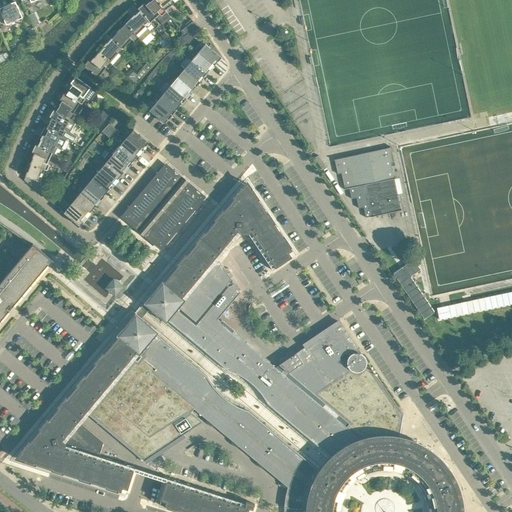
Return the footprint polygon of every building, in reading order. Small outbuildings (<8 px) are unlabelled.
[(171,18),(166,12),(167,12),(165,10),(156,0),(152,0),(150,2),(150,1),(146,4),(144,2),(138,8),(140,10),(150,22),(156,17),(162,25),(171,18)] [(156,0),(165,10),(177,0),(156,0)] [(0,23),(3,22),(2,20),(4,19),(6,25),(14,21),(18,21),(20,21),(22,20),(23,18),(23,17),(23,15),(23,14),(23,13),(22,11),(21,10),(19,9),(15,1),(0,8),(0,10),(1,13),(0,13),(0,23)] [(147,28),(152,24),(150,22),(140,10),(135,15),(135,14),(131,17),(130,15),(123,22),(125,24),(125,23),(140,38),(142,41),(151,32),(147,28)] [(187,33),(197,26),(193,21),(184,28),(184,29),(181,31),(185,36),(188,33),(187,33)] [(135,43),(140,38),(125,23),(125,24),(121,28),(120,28),(117,31),(115,29),(109,36),(111,38),(112,37),(123,48),(132,40),(135,43)] [(201,30),(200,30),(197,26),(187,33),(188,33),(191,38),(201,30)] [(165,33),(162,36),(167,42),(171,39),(165,33)] [(125,50),(123,48),(112,37),(111,38),(107,42),(104,45),(102,44),(96,50),(98,52),(112,64),(116,68),(125,58),(120,55),(125,50)] [(159,58),(172,47),(168,42),(155,54),(159,58)] [(205,44),(198,52),(214,66),(221,57),(205,44)] [(98,52),(94,57),(91,60),(89,59),(83,66),(98,77),(106,67),(108,69),(112,64),(98,52)] [(214,66),(198,52),(191,60),(206,73),(209,70),(210,71),(214,66)] [(155,54),(147,63),(151,67),(159,58),(155,54)] [(206,73),(191,60),(184,69),(200,82),(205,77),(204,76),(206,73)] [(163,65),(160,63),(153,71),(156,73),(163,65)] [(140,80),(147,71),(143,67),(135,76),(140,80)] [(200,82),(184,69),(177,77),(192,90),(195,86),(196,87),(200,82)] [(153,71),(148,77),(151,80),(156,73),(153,71)] [(98,92),(91,87),(76,76),(70,83),(73,85),(70,88),(71,89),(67,94),(80,103),(82,104),(86,99),(90,102),(98,92)] [(192,90),(177,77),(170,85),(187,99),(191,94),(190,93),(192,90)] [(166,82),(159,90),(164,93),(179,106),(181,103),(182,104),(187,99),(170,85),(166,82)] [(73,113),(80,103),(67,94),(64,92),(60,100),(62,101),(59,105),(60,105),(56,110),(56,111),(72,120),(76,114),(73,113)] [(179,106),(164,93),(157,102),(173,115),(177,110),(176,109),(179,106)] [(173,115),(157,102),(149,110),(165,123),(168,119),(169,120),(173,115)] [(105,119),(112,112),(110,110),(108,107),(100,116),(105,119)] [(47,128),(67,138),(73,142),(77,136),(70,132),(76,122),(72,120),(56,111),(56,110),(54,109),(49,117),(52,118),(49,122),(50,122),(47,128)] [(100,126),(105,119),(100,116),(95,122),(100,126)] [(38,145),(38,146),(53,152),(52,153),(54,154),(55,153),(57,148),(61,150),(62,148),(65,150),(69,142),(66,140),(67,138),(47,128),(44,126),(44,127),(40,134),(43,135),(41,139),(41,140),(38,145)] [(111,131),(107,127),(106,127),(102,131),(106,135),(111,131)] [(149,142),(134,129),(126,138),(143,151),(147,146),(146,145),(149,142)] [(105,137),(101,134),(100,133),(95,139),(99,143),(105,137)] [(143,151),(126,138),(119,146),(135,159),(137,155),(138,156),(143,151)] [(97,147),(92,143),(88,148),(93,152),(97,147)] [(47,163),(52,153),(53,152),(38,146),(38,145),(36,144),(32,152),(34,153),(32,157),(33,158),(30,163),(30,164),(45,170),(47,171),(50,165),(47,163)] [(135,159),(119,146),(113,154),(129,168),(133,163),(132,162),(135,159)] [(392,148),(392,147),(334,159),(334,160),(335,160),(338,174),(342,173),(345,189),(344,189),(349,188),(351,199),(356,197),(359,208),(364,207),(366,217),(371,216),(371,217),(402,211),(402,210),(401,210),(394,179),(395,178),(394,178),(391,162),(394,162),(391,148),(392,148)] [(74,162),(78,156),(73,152),(68,160),(74,162)] [(129,168),(113,154),(106,163),(121,175),(124,172),(125,173),(129,168)] [(318,156),(314,159),(321,170),(325,168),(318,156)] [(68,172),(74,162),(68,160),(62,169),(68,172)] [(42,177),(45,170),(30,164),(30,163),(28,162),(24,171),(27,172),(25,176),(31,178),(29,183),(40,192),(45,178),(42,177)] [(121,175),(106,163),(99,171),(115,184),(119,179),(118,178),(121,175)] [(126,215),(124,217),(128,218),(132,220),(136,222),(139,224),(143,226),(147,230),(150,233),(153,236),(156,240),(158,243),(160,247),(162,245),(167,240),(166,239),(168,238),(173,232),(172,232),(178,226),(183,221),(183,220),(184,218),(185,219),(189,213),(190,211),(191,211),(195,206),(195,205),(196,204),(197,204),(201,198),(203,196),(201,195),(199,193),(191,186),(189,185),(188,187),(186,185),(184,183),(183,182),(180,180),(178,179),(180,177),(179,176),(173,171),(168,167),(167,166),(165,168),(160,173),(161,173),(160,174),(159,175),(154,180),(154,181),(153,183),(152,182),(148,188),(147,190),(146,190),(142,195),(142,196),(137,202),(136,202),(132,207),(132,208),(130,209),(125,215),(126,215)] [(115,184),(99,171),(92,179),(107,192),(110,188),(111,189),(115,184)] [(107,192),(92,179),(85,187),(101,201),(105,196),(104,195),(107,192)] [(163,281),(144,303),(145,304),(151,309),(168,324),(170,322),(168,320),(189,295),(194,299),(198,294),(196,293),(221,263),(218,260),(240,233),(248,234),(273,270),(296,255),(295,254),(291,248),(292,247),(285,236),(284,237),(275,224),(276,223),(269,213),(268,213),(259,200),(260,199),(253,189),(252,189),(251,189),(247,183),(242,188),(242,189),(241,188),(233,198),(234,199),(223,211),(222,210),(214,220),(215,221),(205,233),(204,232),(196,242),(197,243),(186,255),(185,254),(177,264),(178,265),(164,282),(163,281)] [(101,201),(85,187),(78,196),(93,208),(96,205),(97,206),(101,201)] [(50,201),(57,192),(52,188),(45,197),(50,201)] [(62,197),(57,192),(50,201),(55,205),(62,197)] [(93,208),(78,196),(71,204),(87,217),(91,212),(90,212),(93,208)] [(87,217),(71,204),(64,212),(80,226),(87,217)] [(0,282),(0,321),(49,264),(45,261),(49,257),(33,244),(29,248),(29,249),(16,264),(9,257),(9,259),(8,260),(6,263),(6,264),(5,266),(5,268),(4,270),(3,272),(7,275),(0,282)] [(410,276),(420,270),(414,259),(404,266),(400,268),(393,273),(424,319),(434,312),(423,295),(421,292),(410,276)] [(203,348),(223,323),(224,323),(223,322),(223,321),(222,321),(221,321),(218,319),(240,292),(221,263),(196,293),(198,294),(194,299),(189,295),(168,320),(170,322),(203,349),(203,348)] [(115,280),(106,289),(116,298),(125,289),(115,280)] [(506,305),(508,305),(511,304),(511,303),(511,291),(511,292),(509,292),(505,293),(503,293),(499,294),(497,295),(494,296),(492,296),(488,297),(486,297),(482,298),(480,298),(476,299),(474,300),(463,302),(456,303),(452,304),(451,305),(447,305),(445,306),(441,307),(437,308),(437,310),(437,311),(438,315),(439,317),(439,319),(441,319),(443,318),(447,318),(449,317),(453,316),(455,316),(459,315),(461,315),(465,314),(467,314),(471,313),(473,312),(476,311),(478,311),(482,310),(484,310),(488,309),(490,309),(494,308),(496,307),(500,306),(502,306),(506,305)] [(89,409),(91,411),(139,354),(156,334),(158,335),(160,333),(137,314),(16,458),(126,494),(135,467),(99,456),(103,442),(81,423),(65,442),(63,440),(89,409)] [(403,415),(359,349),(341,322),(341,323),(331,329),(305,347),(296,353),(303,363),(289,373),(313,393),(349,423),(346,427),(325,452),(331,457),(355,477),(356,476),(364,472),(365,471),(373,468),(374,468),(383,467),(384,467),(392,467),(394,468),(399,438),(400,438),(400,437),(399,437),(403,415)] [(231,329),(231,330),(210,354),(209,355),(226,369),(227,369),(236,373),(238,374),(246,379),(247,380),(254,386),(255,387),(261,394),(262,395),(267,403),(268,404),(325,452),(346,427),(233,331),(233,330),(232,329),(231,329)] [(144,461),(203,422),(183,405),(186,402),(288,487),(286,493),(285,499),(284,507),(284,511),(338,511),(338,510),(340,501),(340,500),(344,491),(349,485),(355,477),(331,457),(325,465),(319,471),(248,411),(247,410),(238,407),(237,406),(229,401),(228,400),(220,394),(220,393),(213,386),(212,385),(207,377),(206,376),(158,335),(156,334),(139,354),(91,411),(88,414),(144,461)] [(303,363),(296,353),(279,365),(289,373),(303,363)] [(463,511),(463,509),(463,504),(462,501),(462,497),(460,493),(459,488),(458,485),(456,481),(454,477),(452,474),(450,470),(448,467),(445,463),(442,461),(440,458),(437,455),(434,452),(430,450),(428,448),(424,446),(420,444),(416,442),(413,441),(400,437),(400,438),(399,438),(394,468),(402,470),(403,470),(411,474),(412,475),(418,481),(419,482),(425,488),(425,489),(429,497),(430,498),(432,506),(432,508),(431,511),(463,511)] [(159,504),(167,507),(167,508),(179,511),(183,511),(248,511),(249,509),(253,510),(255,504),(246,501),(245,503),(208,491),(206,490),(167,478),(159,504)]
